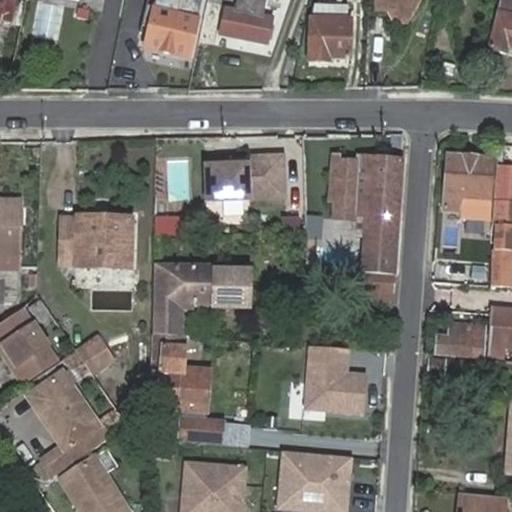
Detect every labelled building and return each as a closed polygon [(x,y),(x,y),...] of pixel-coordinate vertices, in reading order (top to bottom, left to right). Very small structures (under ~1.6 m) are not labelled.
[(14,0),(0,0),(0,23),(10,25),(14,0)] [(159,0),(157,10),(150,8),(146,28),(153,29),(148,50),(193,59),(204,1),(197,0),(159,0)] [(236,0),(234,10),(225,8),(221,31),(266,39),(270,16),(262,15),(264,0),(236,0)] [(422,0),(376,0),(377,14),(389,15),(396,27),(403,28),(417,2),(423,2),(422,0)] [(511,0),(503,0),(491,54),(507,58),(509,51),(511,51),(511,0)] [(312,5),(310,19),(346,21),(347,7),(312,5)] [(36,35),(54,37),(58,8),(41,6),(36,35)] [(310,19),(308,60),(328,61),(328,59),(346,59),(348,21),(346,21),(310,19)] [(228,160),(203,161),(205,205),(282,203),(281,159),(244,160),(244,167),(228,167),(228,160)] [(331,219),(350,221),(350,220),(352,221),(352,217),(363,218),(362,240),(359,275),(365,275),(392,276),(400,161),(357,159),(356,163),(335,161),(334,169),(330,169),(329,169),(329,173),(327,200),(333,201),(331,219)] [(446,159),(443,198),(488,201),(490,162),(446,159)] [(511,166),(498,166),(491,290),(511,290),(511,166)] [(0,211),(16,212),(16,203),(0,202),(0,211)] [(0,254),(16,255),(16,212),(0,211),(0,254)] [(153,216),(152,232),(184,234),(185,218),(153,216)] [(298,234),(298,216),(278,216),(278,233),(298,234)] [(352,221),(350,220),(350,221),(351,237),(362,240),(363,218),(352,217),(352,221)] [(98,224),(98,219),(77,218),(77,221),(60,220),(59,266),(75,267),(75,269),(129,270),(129,220),(107,219),(106,224),(98,224)] [(173,335),(174,324),(174,302),(210,302),(211,299),(225,300),(224,305),(239,305),(240,300),(244,300),(245,272),(212,272),(212,268),(155,267),(153,334),(173,335)] [(363,295),(390,297),(392,276),(365,275),(363,295)] [(0,322),(0,348),(13,367),(21,381),(50,361),(18,311),(0,322)] [(511,315),(492,313),(489,348),(511,350),(511,315)] [(176,335),(209,338),(209,326),(174,324),(173,335),(176,335)] [(437,337),(435,351),(484,356),(487,327),(465,325),(463,338),(437,337)] [(149,333),(149,344),(156,345),(175,346),(176,335),(173,335),(153,334),(149,333)] [(149,344),(148,371),(156,370),(156,345),(149,344)] [(156,345),(156,370),(157,403),(168,404),(168,410),(203,411),(206,369),(178,368),(179,346),(175,346),(156,345)] [(351,349),(306,346),(303,412),(364,415),(366,375),(350,374),(351,349)] [(70,349),(56,359),(64,368),(77,359),(70,349)] [(84,369),(77,359),(64,368),(71,379),(84,369)] [(427,362),(426,375),(438,376),(439,363),(427,362)] [(95,425),(56,371),(27,390),(52,427),(47,430),(60,450),(68,461),(106,434),(98,423),(95,425)] [(52,427),(27,390),(22,395),(47,430),(52,427)] [(98,423),(106,434),(122,423),(111,406),(94,417),(98,423)] [(178,443),(220,446),(222,421),(180,419),(178,443)] [(60,450),(40,464),(48,475),(68,461),(60,450)] [(348,511),(353,458),(282,452),(277,511),(290,511),(348,511)] [(125,511),(128,510),(90,455),(62,475),(87,511),(85,511),(125,511)] [(244,511),(248,468),(187,462),(181,511),(244,511)] [(81,511),(85,511),(87,511),(62,475),(57,478),(81,511)] [(500,511),(503,496),(456,490),(453,511),(500,511)]
